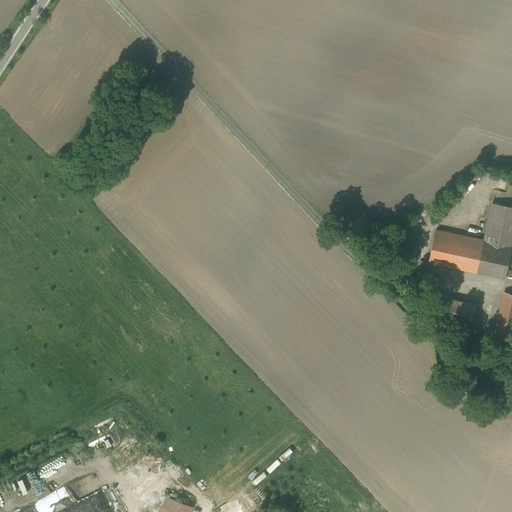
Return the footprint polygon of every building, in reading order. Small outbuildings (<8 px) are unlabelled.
[(484,240),(478,272),(506,277),(511,246),(511,206),(492,202),(484,240)] [(484,240),(436,230),(429,261),(478,272),(484,240)] [(511,293),(504,292),(494,337),(511,340),(511,293)] [(476,304),(440,297),(436,316),(472,324),(476,304)] [(437,350),(437,345),(436,341),(434,337),(430,334),(426,333),(421,334),(417,337),(415,341),(414,345),(415,350),(417,354),(421,356),(426,357),(430,356),(434,354),(437,350)] [(126,468),(149,458),(147,454),(124,463),(126,468)] [(140,492),(161,481),(159,477),(137,487),(140,492)] [(111,511),(101,491),(56,511),(111,511)] [(185,511),(189,505),(167,496),(163,507),(171,511),(174,511),(185,511)]
